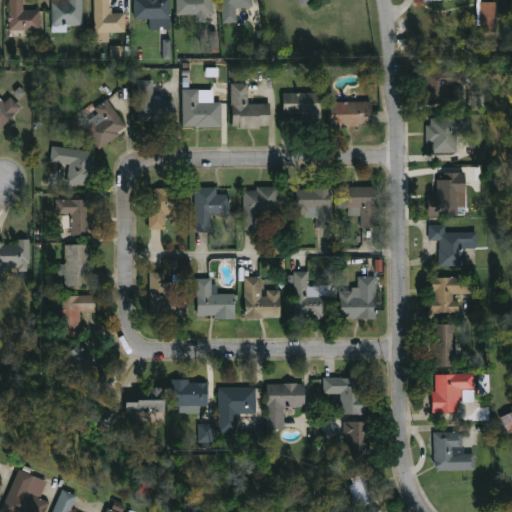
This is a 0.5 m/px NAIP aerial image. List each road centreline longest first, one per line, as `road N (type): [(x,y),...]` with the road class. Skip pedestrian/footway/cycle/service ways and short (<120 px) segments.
road 1 (residential): [(399,350),(145,351),(128,330),(125,254),(125,187),(137,163),(398,157)]
road 2 (residential): [(424,511),(406,471),(401,412),(398,157),(383,0)]
